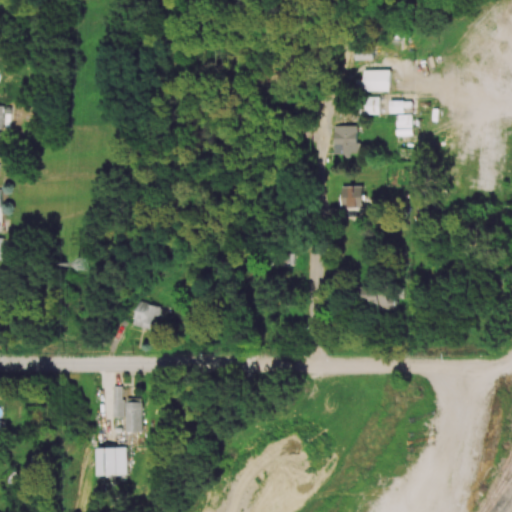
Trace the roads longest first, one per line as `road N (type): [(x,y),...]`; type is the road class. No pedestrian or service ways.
road 1 (residential): [(484,369),(0,364)]
road 2 (residential): [(319,150),(317,365)]
